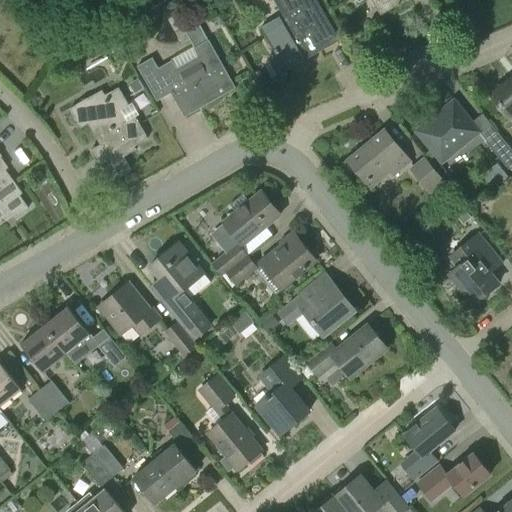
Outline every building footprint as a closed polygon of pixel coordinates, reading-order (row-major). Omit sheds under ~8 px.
[(286,70),(338,40),(314,0),(274,0),(288,24),(269,34),(266,36),(286,70)] [(357,0),(359,3),(364,0),(372,0),(386,24),(419,6),(415,0),(357,0)] [(199,25),(186,32),(195,49),(194,49),(200,61),(179,74),(172,62),(158,70),(151,56),(135,64),(155,99),(169,91),(184,118),(201,109),(235,89),(208,41),(199,25)] [(138,79),(129,85),(135,95),(144,89),(138,79)] [(509,116),(511,113),(511,79),(493,95),(509,116)] [(103,173),(125,161),(123,158),(136,150),(134,147),(147,139),(135,117),(128,121),(122,110),(129,107),(118,89),(105,96),(102,90),(69,109),(77,123),(90,116),(101,135),(105,143),(90,151),(96,160),(103,173)] [(441,162),(479,132),(454,101),(416,132),(441,162)] [(395,174),(412,160),(386,129),(349,160),(370,185),(371,187),(391,170),(395,174)] [(511,166),(511,152),(496,133),(485,142),(486,143),(507,170),(511,166)] [(0,155),(0,223),(10,216),(12,220),(28,208),(19,196),(22,194),(6,171),(8,169),(0,158),(1,157),(0,155)] [(444,184),(424,159),(414,167),(429,185),(425,188),(430,195),(444,184)] [(221,276),(224,273),(244,258),(236,247),(241,244),(241,245),(279,215),(262,193),(225,224),(230,231),(217,241),(227,253),(212,265),(221,276)] [(453,212),(462,224),(470,217),(460,205),(453,212)] [(283,246),(260,264),(281,290),(317,261),(294,233),(281,244),(283,246)] [(492,292),(495,289),(496,285),(510,274),(478,234),(458,251),(466,261),(451,274),(459,284),(459,288),(463,289),(474,303),(488,292),(492,292)] [(186,329),(202,316),(182,292),(204,275),(178,243),(150,266),(172,293),(163,300),(186,329)] [(244,258),(226,272),(236,285),(257,268),(247,255),(244,258)] [(159,319),(151,309),(150,310),(128,283),(99,307),(122,336),(133,327),(139,335),(159,319)] [(337,285),(308,309),(299,297),(277,314),(287,327),(295,320),(313,342),(355,308),(337,285)] [(68,306),(44,325),(67,353),(91,334),(68,306)] [(242,334),(255,322),(244,310),(231,322),(242,334)] [(261,323),(268,331),(278,323),(271,314),(261,323)] [(197,346),(177,322),(165,331),(184,356),(197,346)] [(44,372),(67,353),(44,325),(21,344),(44,372)] [(388,348),(369,325),(337,351),(331,343),(306,363),(318,377),(337,362),(351,378),(388,348)] [(217,338),(223,346),(230,340),(223,332),(217,338)] [(126,356),(108,335),(97,344),(114,365),(126,356)] [(87,373),(106,357),(96,345),(77,361),(87,373)] [(279,436),(308,413),(289,389),(300,380),(282,358),(259,378),(273,394),(256,407),(279,436)] [(0,362),(0,406),(22,390),(0,362)] [(216,377),(199,391),(223,421),(207,434),(237,470),(261,451),(223,406),(233,397),(216,377)] [(51,380),(40,389),(58,411),(68,402),(51,380)] [(45,420),(58,411),(40,389),(28,399),(45,420)] [(413,479),(435,461),(428,452),(455,430),(437,408),(404,434),(422,456),(406,469),(413,479)] [(176,442),(174,444),(154,461),(175,488),(196,471),(186,459),(199,447),(180,422),(168,432),(176,442)] [(123,468),(104,445),(81,463),(100,486),(123,468)] [(418,483),(432,500),(453,483),(464,496),(490,474),(473,453),(442,479),(434,470),(418,483)] [(0,456),(0,478),(10,470),(2,458),(0,456)] [(156,504),(175,488),(154,461),(134,477),(156,504)] [(410,511),(385,481),(374,490),(361,474),(347,485),(346,483),(333,494),(348,511),(376,511),(381,508),(383,511),(410,511)] [(123,511),(104,488),(81,507),(85,511),(123,511)] [(417,495),(412,489),(402,497),(407,503),(417,495)] [(348,511),(333,494),(321,504),(322,506),(314,511),(348,511)] [(511,511),(511,502),(511,501),(497,511),(481,511),(479,509),(475,511),(511,511)]
